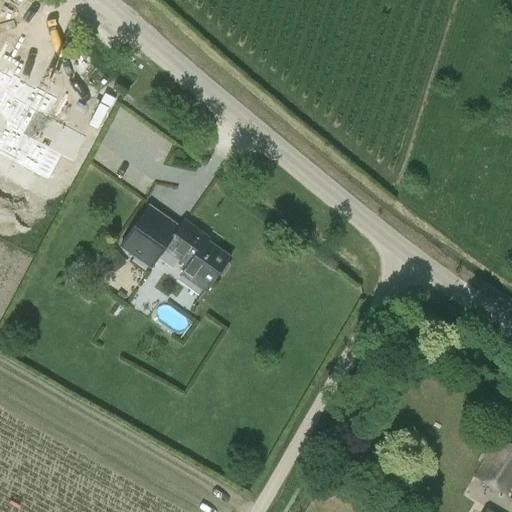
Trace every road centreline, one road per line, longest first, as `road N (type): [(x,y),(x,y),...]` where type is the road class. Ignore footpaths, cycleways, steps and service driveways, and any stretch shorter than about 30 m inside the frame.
road 1 (tertiary): [(403,253),(96,0)]
road 2 (unclassified): [(259,511),(403,253)]
road 3 (tertiary): [(511,324),(403,253)]
